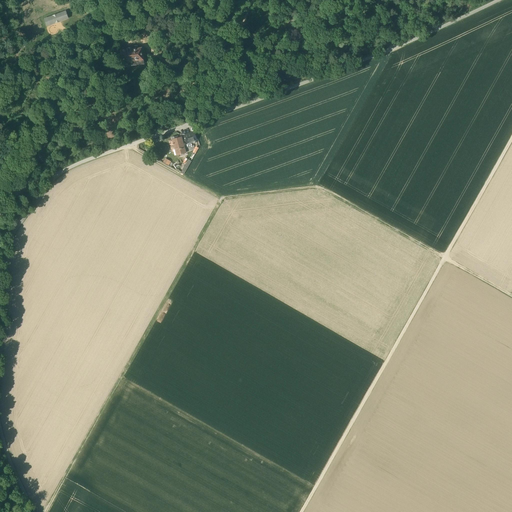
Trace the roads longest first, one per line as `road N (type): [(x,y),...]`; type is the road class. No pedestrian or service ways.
road 1 (unclassified): [(498,0),(351,65),(78,163),(20,188),(0,208)]
road 2 (track): [(298,511),(511,136)]
road 3 (track): [(131,143),(220,197),(316,186),(511,296)]
road 4 (track): [(35,511),(2,425),(9,242),(58,173)]
road 5 (track): [(20,188),(111,0)]
